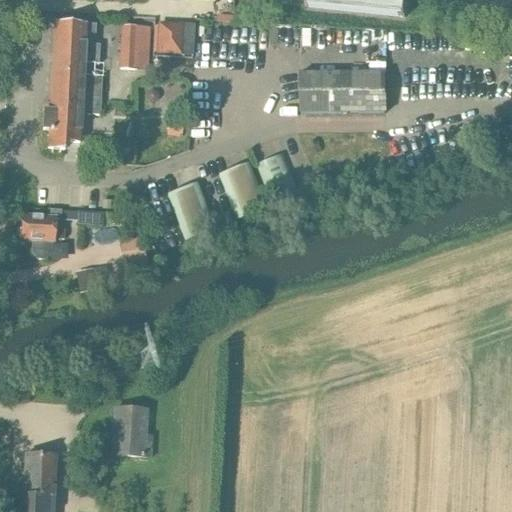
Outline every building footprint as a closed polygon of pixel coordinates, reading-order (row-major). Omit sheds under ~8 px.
[(305,0),(305,8),(307,8),(402,17),(402,18),(405,18),(406,0),(305,0)] [(52,68),(93,70),(93,66),(98,66),(99,46),(94,46),(95,25),(55,23),(52,68)] [(179,54),(180,27),(159,26),(158,53),(179,54)] [(120,70),(134,71),(148,71),(150,29),(136,28),(122,28),(120,70)] [(52,68),(49,113),(81,116),(99,117),(101,78),(92,77),(93,70),(52,68)] [(385,73),(300,74),(300,116),(386,116),(385,73)] [(81,116),(49,113),(43,113),(42,131),(48,131),(47,149),(64,150),(64,143),(79,143),(81,116)] [(284,155),(263,164),(280,207),(301,199),(284,155)] [(248,165),(218,177),(236,222),(266,212),(248,165)] [(197,185),(167,197),(184,243),(214,231),(197,185)] [(54,240),(59,241),(63,241),(64,231),(60,231),(61,212),(47,211),(46,217),(21,215),(19,242),(31,242),(30,255),(36,261),(45,261),(51,255),(52,244),(53,244),(54,240)] [(77,215),(76,228),(103,229),(104,216),(77,215)] [(142,242),(119,245),(123,270),(146,267),(142,242)] [(96,292),(93,270),(76,272),(79,294),(96,292)] [(113,367),(112,379),(125,380),(125,367),(113,367)] [(114,410),(112,457),(149,459),(151,438),(145,438),(146,412),(114,410)] [(52,511),(55,459),(24,458),(22,496),(5,495),(4,511),(52,511)]
